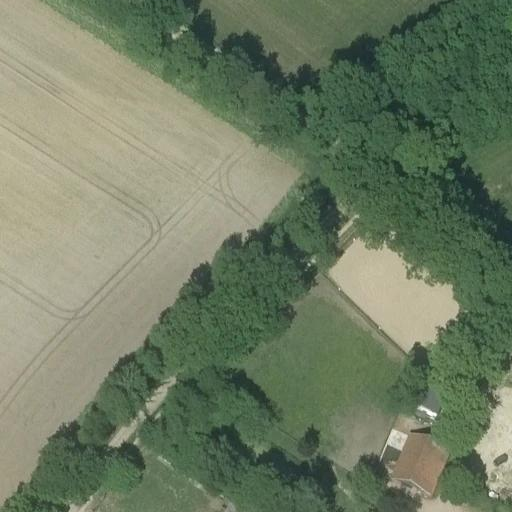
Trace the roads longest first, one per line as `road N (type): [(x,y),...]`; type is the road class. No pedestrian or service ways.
road 1 (track): [(123,0),(379,177),(252,290),(100,450),(61,511)]
road 2 (track): [(505,330),(505,299),(493,283),(379,177)]
